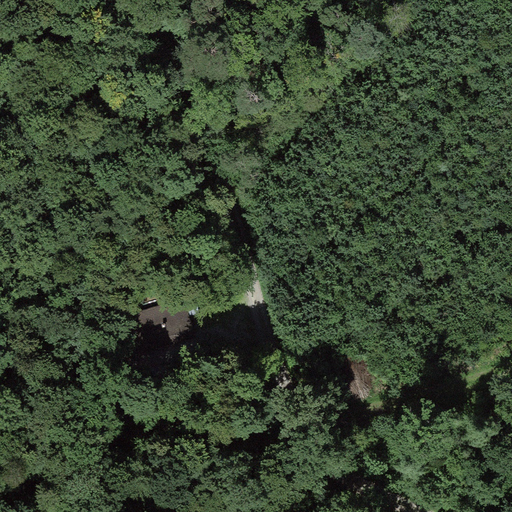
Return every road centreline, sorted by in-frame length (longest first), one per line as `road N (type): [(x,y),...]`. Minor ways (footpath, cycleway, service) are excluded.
road 1 (track): [(319,467),(134,0)]
road 2 (track): [(0,373),(319,467)]
road 3 (track): [(511,368),(375,404),(295,405)]
